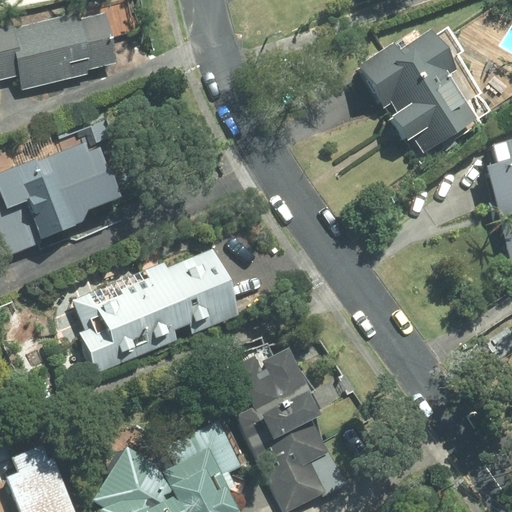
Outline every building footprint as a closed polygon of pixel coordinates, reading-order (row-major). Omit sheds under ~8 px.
[(11,20),(0,23),(0,80),(19,76),(22,88),(117,65),(103,6),(13,28),(11,20)] [(380,43),(345,66),(395,142),(405,135),(416,153),(466,121),(437,77),(442,73),(416,32),(386,52),(380,43)] [(86,139),(0,172),(0,255),(87,222),(82,209),(119,195),(99,145),(90,149),(86,139)] [(511,258),(511,156),(473,168),(501,262),(511,258)] [(239,313),(211,248),(166,268),(163,260),(71,299),(85,331),(78,334),(95,374),(239,313)] [(254,409),(236,418),(281,511),(291,511),(348,485),(314,415),(320,412),(289,346),(272,354),(263,335),(240,346),(252,371),(239,377),(254,409)] [(155,447),(164,468),(126,446),(94,499),(99,511),(238,511),(228,487),(233,484),(227,471),(238,466),(218,420),(155,447)] [(75,511),(46,442),(9,458),(15,473),(4,478),(18,511),(75,511)]
